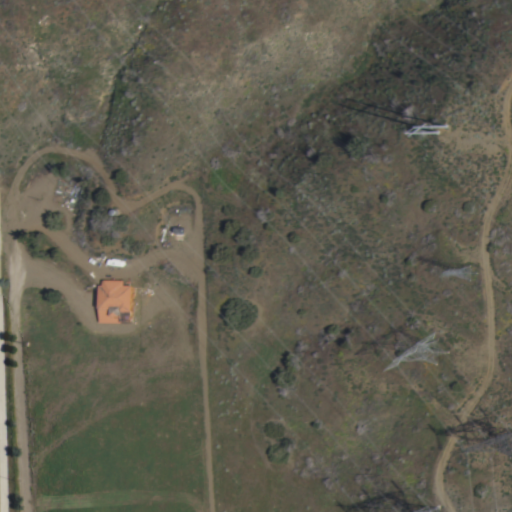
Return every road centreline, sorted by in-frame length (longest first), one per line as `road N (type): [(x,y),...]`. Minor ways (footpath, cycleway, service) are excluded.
road 1 (track): [(511,82),(505,90),(509,165),(485,238),(493,372),(457,419),(436,492),(443,511)]
road 2 (track): [(23,511),(13,290),(17,273),(69,290)]
